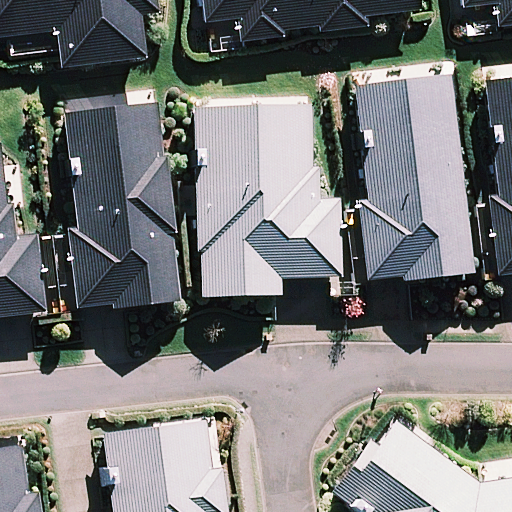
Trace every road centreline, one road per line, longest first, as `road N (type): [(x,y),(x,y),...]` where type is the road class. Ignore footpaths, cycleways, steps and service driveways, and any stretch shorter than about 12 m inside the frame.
road 1 (residential): [(0,394),(240,373),(308,405)]
road 2 (residential): [(308,405),(348,377),(511,373)]
